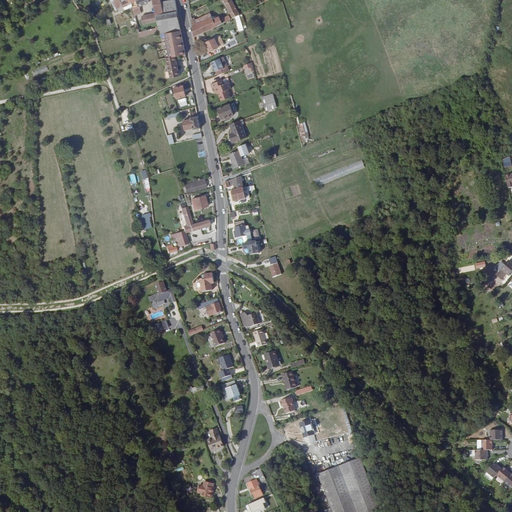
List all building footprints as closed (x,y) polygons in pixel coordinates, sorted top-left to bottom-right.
[(120,0),(117,0),(113,2),(116,11),(124,7),(122,2),(120,0)] [(126,0),(122,2),(124,7),(131,3),(133,9),(139,6),(137,0),(126,0)] [(153,0),(156,13),(157,16),(163,15),(161,4),(160,2),(159,0),(153,0)] [(213,19),(217,26),(236,16),(240,14),(241,14),(233,0),(224,0),(233,15),(224,19),(223,18),(220,20),(219,16),(213,19)] [(236,0),(244,12),(250,9),(244,0),(236,0)] [(161,4),(163,15),(177,11),(176,1),(161,4)] [(163,15),(157,16),(158,21),(161,33),(180,28),(177,11),(163,15)] [(158,21),(157,16),(156,13),(142,16),(144,24),(158,21)] [(193,29),(195,38),(217,26),(213,19),(211,14),(195,22),(198,27),(193,29)] [(156,28),(138,32),(139,37),(157,33),(156,28)] [(180,29),(161,34),(162,38),(165,57),(167,57),(169,57),(176,55),(181,54),(183,54),(185,53),(180,29)] [(207,43),(211,51),(219,47),(215,39),(207,43)] [(169,57),(167,57),(170,72),(166,73),(167,77),(180,75),(176,55),(169,57)] [(224,56),(212,61),(216,70),(218,70),(219,74),(230,70),(224,56)] [(243,65),(245,73),(254,71),(252,62),(243,65)] [(218,94),(221,101),(230,98),(227,90),(230,89),(227,82),(223,84),(222,80),(210,84),(212,89),(214,88),(217,94),(218,94)] [(178,83),(174,85),(177,98),(186,95),(183,84),(179,86),(178,83)] [(262,97),(265,110),(278,107),(274,94),(262,97)] [(230,104),(219,108),(221,114),(220,114),(222,118),(223,117),(223,119),(227,117),(228,119),(232,117),(231,116),(234,114),(230,104)] [(194,128),(201,126),(198,114),(196,115),(194,116),(191,116),(192,117),(183,119),(186,128),(194,126),(194,128)] [(240,120),(230,124),(234,133),(231,135),(234,143),(247,137),(240,120)] [(297,124),(302,142),(310,140),(304,122),(297,124)] [(246,165),(240,151),(230,155),(235,169),(246,165)] [(343,175),(364,169),(363,163),(331,171),(333,179),(343,176),(343,175)] [(241,176),(224,182),(225,188),(230,186),(229,185),(234,183),(235,189),(243,187),(241,176)] [(207,186),(205,180),(186,186),(187,192),(207,186)] [(386,186),(384,182),(380,183),(379,181),(375,182),(378,189),(386,186)] [(243,187),(235,189),(233,189),(235,200),(245,198),(243,187)] [(209,205),(208,202),(205,195),(192,199),(196,210),(209,205)] [(210,223),(209,219),(194,224),(188,205),(182,207),(188,226),(184,227),(185,230),(186,233),(211,225),(210,223)] [(146,213),(146,214),(140,216),(142,225),(146,224),(147,227),(151,226),(148,215),(150,214),(150,212),(146,213)] [(246,244),(254,242),(252,235),(248,235),(245,220),(235,222),(237,229),(237,230),(237,232),(236,233),(236,238),(245,236),(246,244)] [(186,233),(185,230),(172,234),(173,238),(178,236),(181,245),(189,242),(186,233)] [(246,244),(243,244),(244,249),(251,248),(252,255),(260,253),(258,241),(246,244)] [(282,274),(277,260),(273,262),(273,264),(270,265),(274,277),(282,274)] [(508,266),(499,276),(504,281),(509,275),(511,277),(511,276),(511,261),(508,266)] [(506,265),(498,275),(499,276),(508,266),(506,265)] [(205,278),(202,278),(204,290),(212,288),(211,282),(214,282),(213,273),(205,274),(205,278)] [(167,287),(165,282),(157,285),(159,293),(153,295),(155,301),(158,302),(171,298),(172,300),(177,299),(172,285),(167,287)] [(222,311),(218,299),(210,301),(211,305),(208,306),(211,315),(222,311)] [(258,315),(249,317),(249,316),(246,313),(241,314),(245,328),(250,328),(261,325),(258,315)] [(166,316),(155,320),(157,326),(163,324),(165,330),(170,328),(166,316)] [(219,329),(213,332),(218,345),(223,343),(221,338),(220,333),(221,333),(219,329)] [(269,345),(264,331),(255,334),(260,348),(269,345)] [(218,345),(213,332),(205,335),(209,348),(218,345)] [(271,370),(281,367),(276,353),(266,356),(267,359),(268,359),(271,370)] [(228,354),(223,356),(227,369),(232,367),(228,354)] [(227,369),(223,356),(217,359),(222,371),(227,369)] [(288,391),(299,387),(293,372),(283,376),(288,391)] [(231,399),(234,398),(241,395),(242,395),(238,385),(237,385),(236,381),(224,385),(226,389),(228,388),(231,399)] [(202,383),(192,388),(194,392),(204,388),(202,383)] [(310,387),(296,392),(297,396),(312,391),(310,387)] [(295,403),(293,398),(281,402),(283,407),(285,407),(288,415),(297,412),(293,404),(295,403)] [(315,435),(311,422),(302,425),(306,438),(315,435)] [(217,446),(223,444),(217,428),(211,430),(214,438),(217,446)] [(493,441),(501,441),(501,431),(489,431),(489,441),(493,441)] [(212,450),(216,449),(215,447),(217,446),(214,438),(213,439),(208,440),(212,450)] [(482,451),(487,451),(493,451),(493,441),(489,441),(482,441),(482,451)] [(487,461),(487,451),(482,451),(475,451),(475,456),(475,461),(487,461)] [(352,459),(334,466),(316,474),(324,495),(331,511),(374,511),(366,493),(352,459)] [(496,475),(502,468),(495,462),(487,472),(494,478),(496,475)] [(496,475),(504,482),(511,473),(503,467),(502,468),(496,475)] [(261,469),(261,468),(257,470),(263,483),(266,482),(265,479),(266,479),(261,469)] [(443,470),(442,470),(439,473),(445,478),(448,475),(443,470)] [(264,494),(257,479),(249,483),(256,497),(264,494)] [(205,486),(205,490),(203,490),(203,491),(201,491),(201,498),(205,498),(205,499),(215,500),(216,494),(214,494),(214,492),(215,492),(215,486),(205,486)] [(274,505),(270,498),(263,501),(266,509),(274,505)]
